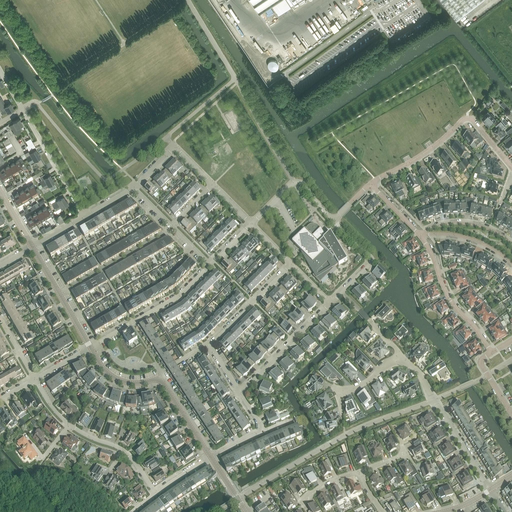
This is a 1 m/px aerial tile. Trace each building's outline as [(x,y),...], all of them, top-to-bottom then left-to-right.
[(251,0),(257,8),(259,12),(271,4),(279,15),(291,6),(300,0),(251,0)] [(439,0),(456,22),(484,0),(439,0)] [(489,97),(484,102),(488,107),(493,101),(489,97)] [(0,99),(0,109),(3,114),(7,112),(7,113),(14,110),(10,104),(5,106),(1,99),(0,99)] [(482,118),(481,118),(482,118),(489,126),(495,120),(496,120),(495,119),(493,117),(494,116),(491,114),(490,114),(488,112),(487,112),(488,112),(482,118)] [(19,119),(13,122),(14,124),(10,126),(15,135),(20,132),(17,128),(22,125),(19,119)] [(505,126),(501,121),(496,126),(497,127),(492,131),(495,134),(495,135),(496,136),(497,136),(499,140),(506,134),(502,129),(505,126)] [(471,134),(470,132),(464,137),(465,139),(464,139),(470,146),(474,143),(477,147),(484,141),(478,134),(475,136),(472,133),(471,134)] [(26,146),(29,151),(35,147),(32,142),(26,146)] [(458,142),(452,148),(461,157),(467,152),(464,149),(465,149),(462,146),(458,142)] [(45,166),(36,150),(30,153),(29,151),(24,154),(26,157),(30,164),(35,160),(39,167),(44,165),(44,166),(45,166)] [(448,151),(441,156),(450,167),(456,162),(448,151)] [(170,165),(177,172),(183,166),(176,159),(174,161),(173,161),(170,165)] [(14,164),(19,171),(23,168),(24,170),(27,168),(24,163),(21,164),(19,160),(16,161),(17,162),(14,164)] [(441,167),(436,160),(430,164),(432,167),(434,170),(437,175),(442,171),(443,174),(447,171),(443,165),(441,167)] [(466,160),(462,163),(467,168),(470,165),(466,160)] [(488,173),(492,174),(492,175),(501,178),(503,171),(501,170),(501,169),(499,167),(499,166),(498,167),(498,164),(495,165),(494,160),(487,161),(488,173)] [(19,171),(14,164),(14,162),(11,164),(12,165),(9,166),(14,174),(19,171)] [(14,174),(9,166),(9,165),(6,167),(7,168),(5,169),(9,176),(14,174)] [(177,172),(170,165),(166,169),(164,171),(171,178),(177,172)] [(9,176),(5,169),(4,168),(2,170),(2,171),(0,171),(0,173),(1,176),(0,176),(0,179),(2,183),(5,181),(4,179),(9,176)] [(420,172),(419,172),(422,176),(421,177),(424,181),(424,180),(426,183),(430,181),(431,183),(436,180),(431,174),(429,176),(424,169),(423,170),(423,169),(420,171),(420,172)] [(158,177),(165,184),(171,178),(164,171),(162,173),(158,177)] [(45,173),(39,177),(41,180),(40,181),(44,188),(48,186),(54,182),(50,175),(47,176),(45,173)] [(406,179),(412,189),(413,189),(414,189),(421,185),(417,178),(414,180),(412,175),(406,179)] [(165,184),(158,177),(154,181),(152,183),(159,190),(161,188),(162,189),(166,186),(165,185),(165,184)] [(189,188),(196,194),(200,190),(200,189),(199,189),(197,186),(199,184),(196,181),(189,188)] [(396,194),(399,198),(404,196),(405,196),(409,194),(404,183),(401,184),(399,182),(397,184),(396,183),(396,184),(395,185),(395,184),(394,184),(394,185),(391,186),(389,187),(393,191),(394,191),(396,194)] [(490,194),(491,194),(492,194),(493,192),(496,193),(496,191),(497,191),(498,189),(497,188),(498,186),(495,185),(496,183),(490,182),(490,184),(488,183),(487,185),(487,186),(486,187),(486,188),(486,190),(488,191),(487,192),(489,193),(489,194),(490,194)] [(159,190),(152,183),(150,185),(150,184),(146,189),(150,193),(149,194),(152,197),(159,190)] [(33,195),(37,193),(38,194),(41,193),(38,187),(35,189),(33,184),(31,186),(31,187),(29,188),(33,195)] [(28,198),(29,200),(34,198),(33,195),(29,188),(28,187),(26,189),(26,190),(24,191),(28,198)] [(185,192),(192,198),(196,194),(189,188),(185,192)] [(19,194),(23,201),(24,203),(29,200),(28,198),(24,191),(23,190),(21,191),(21,192),(19,194)] [(181,196),(187,203),(192,198),(185,192),(181,196)] [(23,201),(19,194),(18,193),(16,194),(16,195),(14,197),(15,200),(13,202),(16,207),(19,206),(18,204),(23,201)] [(177,200),(183,207),(187,203),(181,196),(177,200)] [(210,197),(206,201),(213,209),(220,203),(212,196),(210,198),(210,197)] [(368,196),(362,202),(365,204),(367,202),(368,203),(368,204),(369,205),(366,208),(369,211),(372,208),(374,210),(380,204),(374,198),(371,200),(370,199),(371,198),(368,196)] [(55,203),(52,204),(56,210),(58,209),(61,207),(61,208),(65,206),(66,207),(69,205),(66,201),(66,202),(63,197),(57,201),(55,203)] [(466,206),(469,206),(470,199),(465,199),(465,203),(460,203),(460,213),(466,213),(466,206)] [(470,214),(475,215),(478,205),(473,204),(474,200),(470,199),(469,206),(472,207),(470,214)] [(131,200),(125,204),(129,211),(138,207),(131,200)] [(172,205),(179,211),(183,207),(177,200),(172,205)] [(441,215),(438,208),(441,207),(440,200),(436,202),(437,205),(432,207),(435,216),(441,215)] [(445,201),(445,200),(440,200),(441,207),(445,207),(445,214),(450,214),(450,204),(450,201),(445,201)] [(213,209),(206,201),(202,205),(202,206),(200,207),(208,215),(213,209)] [(120,206),(125,214),(129,211),(125,204),(120,206)] [(172,205),(166,211),(169,214),(171,212),(173,214),(174,215),(179,211),(172,205)] [(116,209),(120,217),(125,214),(120,206),(116,209)] [(44,209),(42,211),(46,218),(50,215),(53,220),(56,219),(51,210),(48,211),(46,207),(44,208),(44,209)] [(194,213),(202,221),(202,220),(204,222),(207,218),(205,217),(208,215),(200,207),(198,209),(194,213)] [(433,217),(435,216),(432,207),(427,209),(431,218),(433,218),(433,217)] [(111,211),(116,219),(120,217),(116,209),(111,211)] [(429,219),(431,218),(427,209),(423,210),(426,220),(429,219)] [(46,218),(42,211),(41,210),(39,211),(39,212),(37,214),(41,221),(46,218)] [(381,210),(375,216),(377,219),(380,217),(381,218),(382,220),(379,223),(382,226),(385,223),(387,225),(393,219),(387,212),(384,215),(383,213),(381,210)] [(421,222),(426,220),(423,210),(418,212),(421,222)] [(113,224),(117,221),(116,219),(111,211),(107,214),(111,222),(113,224)] [(501,224),(506,216),(507,214),(503,211),(496,222),(501,224)] [(36,224),(41,221),(37,214),(36,213),(34,214),(34,215),(32,216),(36,224)] [(202,221),(194,213),(190,217),(188,219),(196,227),(202,221)] [(103,217),(107,224),(111,222),(107,214),(103,217)] [(36,224),(32,216),(31,215),(29,217),(29,218),(27,219),(28,223),(26,224),(29,230),(32,228),(31,226),(36,224)] [(503,226),(505,227),(510,218),(506,216),(501,224),(503,226)] [(107,224),(103,217),(98,219),(103,227),(107,224)] [(94,222),(98,229),(103,227),(98,219),(94,222)] [(188,219),(186,221),(182,225),(186,230),(185,231),(188,234),(196,227),(188,219)] [(230,220),(226,224),(232,231),(237,226),(236,225),(236,226),(230,220)] [(89,224),(94,232),(98,229),(94,222),(89,224)] [(94,232),(89,224),(85,227),(89,234),(94,232)] [(154,235),(161,231),(154,224),(150,226),(154,235)] [(226,224),(222,228),(228,235),(232,231),(226,224)] [(326,239),(319,227),(318,226),(317,225),(316,225),(315,224),(314,224),(312,224),(311,224),(311,225),(310,225),(309,225),(309,226),(305,230),(304,229),(292,241),(303,252),(302,253),(306,261),(309,258),(312,261),(315,259),(322,266),(314,274),(313,276),(320,283),(338,264),(340,263),(341,265),(347,261),(331,234),(326,239)] [(395,224),(389,230),(391,232),(390,233),(393,236),(396,239),(399,236),(401,238),(407,232),(401,226),(399,228),(397,227),(398,226),(395,224)] [(145,229),(150,237),(154,235),(150,226),(145,229)] [(89,234),(85,227),(80,229),(85,237),(89,234)] [(222,228),(217,233),(224,239),(228,235),(222,228)] [(141,231),(145,240),(150,237),(145,229),(141,231)] [(78,231),(73,234),(78,241),(82,239),(78,231)] [(136,234),(141,242),(145,240),(141,231),(136,234)] [(224,239),(217,233),(216,231),(211,235),(219,243),(224,239)] [(69,236),(73,244),(75,246),(79,243),(78,241),(73,234),(69,236)] [(132,237),(137,245),(141,242),(136,234),(132,237)] [(211,235),(207,239),(209,241),(215,248),(219,243),(211,235)] [(73,244),(69,236),(64,239),(69,246),(73,244)] [(250,238),(246,242),(254,249),(256,251),(259,247),(258,245),(260,243),(253,236),(251,238),(250,238)] [(127,239),(132,247),(137,245),(132,237),(127,239)] [(168,237),(163,239),(168,248),(175,244),(168,237)] [(6,241),(10,248),(15,245),(11,238),(6,241)] [(66,251),(70,248),(69,246),(64,239),(60,241),(66,251)] [(123,242),(128,250),(132,247),(127,239),(123,242)] [(168,248),(163,239),(159,242),(163,250),(168,248)] [(413,239),(410,242),(408,239),(401,244),(405,248),(406,247),(409,252),(411,250),(413,252),(419,248),(413,239)] [(1,243),(6,251),(10,248),(6,241),(2,243),(1,243)] [(56,244),(60,251),(61,254),(66,251),(60,241),(56,244)] [(205,251),(208,249),(210,251),(211,252),(215,248),(209,241),(205,245),(201,242),(198,244),(205,251)] [(119,244),(123,253),(128,250),(123,242),(119,244)] [(163,250),(159,242),(154,245),(159,253),(163,250)] [(250,257),(255,251),(254,249),(246,242),(242,246),(243,246),(241,248),(249,257),(250,257)] [(438,245),(439,248),(442,256),(444,256),(449,257),(449,255),(451,242),(451,243),(449,243),(445,243),(445,246),(438,245)] [(451,242),(449,255),(455,255),(455,257),(458,258),(459,250),(460,247),(456,247),(456,244),(453,244),(451,244),(451,242)] [(51,246),(56,254),(60,251),(56,244),(51,246)] [(114,247),(119,255),(123,253),(119,244),(114,247)] [(159,253),(154,245),(150,247),(154,255),(159,253)] [(56,254),(51,246),(47,249),(51,257),(56,254)] [(459,250),(458,258),(460,259),(461,257),(466,259),(470,247),(470,248),(468,247),(465,246),(464,249),(460,247),(459,250)] [(110,249),(115,258),(119,255),(114,247),(110,249)] [(154,255),(150,247),(145,250),(150,258),(154,255)] [(470,247),(466,259),(471,260),(471,262),(473,263),(477,256),(473,255),(475,250),(472,249),(470,248),(470,247)] [(246,259),(247,259),(249,257),(241,248),(239,250),(238,250),(234,254),(242,261),(245,258),(246,259)] [(105,252),(110,260),(115,258),(110,249),(105,252)] [(150,258),(145,250),(141,252),(146,260),(150,258)] [(101,254),(106,263),(110,260),(105,252),(101,254)] [(146,260),(141,252),(136,255),(141,263),(146,260)] [(419,256),(418,253),(411,257),(413,261),(417,260),(420,267),(428,264),(423,254),(419,256)] [(477,256),(473,263),(476,265),(477,263),(482,266),(488,255),(487,256),(486,255),(483,253),(481,255),(478,253),(477,256)] [(101,265),(106,263),(101,254),(96,257),(101,265)] [(236,267),(242,261),(234,254),(230,258),(231,258),(229,260),(236,267)] [(141,263),(136,255),(132,257),(137,266),(141,263)] [(488,255),(482,266),(486,269),(485,270),(488,272),(492,266),(494,263),(491,261),(492,259),(489,257),(488,256),(488,255)] [(137,266),(132,257),(128,260),(132,268),(137,266)] [(274,257),(266,265),(273,271),(277,267),(276,266),(275,265),(278,261),(274,257)] [(94,269),(99,267),(94,258),(89,261),(94,269)] [(313,272),(314,274),(322,266),(315,259),(312,261),(309,258),(306,261),(313,272),(313,273),(313,272)] [(132,268),(128,260),(123,262),(128,271),(132,268)] [(185,265),(191,271),(197,266),(190,260),(185,265)] [(236,267),(229,260),(227,262),(226,262),(222,266),(227,270),(226,271),(229,274),(236,267)] [(20,264),(24,272),(29,269),(28,268),(26,264),(24,261),(20,264)] [(85,264),(90,272),(94,269),(89,261),(85,264)] [(128,271),(123,262),(119,265),(124,273),(128,271)] [(492,266),(488,272),(490,274),(491,272),(495,276),(504,267),(503,268),(502,266),(502,267),(499,264),(497,266),(494,263),(492,266)] [(15,267),(20,275),(19,274),(24,272),(20,264),(19,264),(15,267)] [(80,266),(85,275),(90,272),(85,264),(80,266)] [(124,273),(119,265),(114,267),(119,276),(124,273)] [(181,269),(188,275),(191,271),(185,265),(181,269)] [(266,265),(262,269),(268,275),(273,271),(266,265)] [(379,266),(372,273),(379,280),(386,273),(387,273),(379,265),(379,266)] [(76,269),(81,277),(85,275),(80,266),(76,269)] [(20,275),(15,267),(10,270),(15,278),(20,275)] [(119,276),(114,267),(110,270),(115,278),(119,276)] [(188,275),(181,269),(180,267),(176,270),(184,278),(188,275)] [(504,267),(495,276),(499,280),(498,281),(500,283),(506,278),(503,276),(507,272),(504,269),(503,268),(504,267)] [(72,271),(76,280),(81,277),(76,269),(72,271)] [(264,280),(268,275),(262,269),(258,273),(264,280)] [(420,276),(422,284),(433,281),(430,271),(426,272),(425,269),(418,271),(419,276),(420,276)] [(6,272),(10,281),(15,278),(10,270),(6,272)] [(110,270),(105,273),(110,281),(115,278),(110,270)] [(184,278),(176,270),(172,274),(180,282),(184,278)] [(67,274),(72,282),(76,280),(72,271),(67,274)] [(216,272),(215,271),(211,275),(217,281),(224,275),(220,272),(218,274),(216,272)] [(453,283),(466,277),(463,271),(451,276),(454,282),(453,283)] [(10,281),(6,272),(1,275),(6,283),(10,281)] [(72,282),(67,274),(66,272),(61,274),(67,285),(72,282)] [(260,284),(264,280),(258,273),(253,277),(260,284)] [(103,274),(98,277),(103,285),(108,282),(103,274)] [(172,274),(169,277),(170,279),(177,286),(180,282),(172,274)] [(211,275),(206,279),(213,286),(217,281),(211,275)] [(285,281),(293,288),(299,282),(291,275),(289,277),(285,281)] [(363,282),(370,289),(377,282),(377,281),(377,282),(371,275),(370,275),(363,282)] [(103,285),(98,277),(94,279),(99,288),(103,285)] [(256,288),(260,284),(253,277),(249,282),(256,288)] [(468,283),(466,277),(453,283),(454,282),(456,288),(462,286),(463,289),(461,289),(461,290),(471,286),(469,282),(468,283)] [(506,278),(500,283),(502,286),(504,284),(507,289),(511,285),(511,278),(508,281),(506,278)] [(99,288),(94,279),(89,282),(94,290),(99,288)] [(169,281),(165,283),(169,291),(174,288),(177,286),(170,279),(169,281)] [(206,279),(202,283),(209,290),(213,286),(206,279)] [(32,292),(41,287),(39,284),(38,285),(37,283),(36,283),(34,280),(29,284),(30,286),(29,287),(32,292)] [(169,291),(165,283),(163,281),(159,284),(165,293),(169,291)] [(287,294),(293,288),(285,281),(281,285),(279,287),(287,294)] [(94,290),(89,282),(85,284),(90,293),(94,290)] [(256,288),(249,282),(243,288),(246,291),(248,289),(250,291),(250,292),(251,293),(256,288)] [(204,294),(209,290),(202,283),(198,288),(204,294)] [(90,293),(85,284),(81,287),(85,295),(90,293)] [(165,293),(159,284),(155,286),(160,296),(165,293)] [(352,293),(359,300),(367,292),(366,292),(360,286),(360,285),(352,293),(352,292),(352,293)] [(160,296),(155,286),(150,289),(156,299),(160,296)] [(427,287),(423,289),(425,294),(428,299),(431,297),(432,300),(440,296),(435,287),(431,289),(430,286),(427,287)] [(41,287),(32,292),(35,297),(36,296),(38,299),(43,296),(42,293),(41,291),(43,290),(41,287)] [(85,295),(81,287),(76,289),(81,298),(85,295)] [(281,300),(287,294),(279,287),(277,289),(273,293),(281,300)] [(466,304),(477,295),(473,290),(474,290),(471,287),(464,293),(465,292),(467,295),(463,298),(467,303),(466,304)] [(200,298),(204,294),(198,288),(194,292),(200,298)] [(76,289),(72,292),(76,300),(81,298),(76,289)] [(150,289),(146,291),(147,294),(151,301),(156,299),(150,289)] [(233,298),(240,304),(244,300),(243,299),(241,296),(243,294),(240,291),(233,298)] [(194,292),(189,296),(196,302),(200,298),(194,292)] [(2,304),(10,300),(8,298),(11,295),(10,293),(7,295),(0,298),(0,302),(0,303),(1,303),(2,304)] [(269,297),(267,299),(275,306),(281,300),(273,293),(269,297)] [(141,294),(137,296),(138,299),(143,306),(147,304),(143,296),(141,294)] [(143,296),(147,304),(151,301),(147,294),(143,296)] [(477,295),(466,304),(467,303),(471,308),(475,305),(477,307),(476,308),(484,302),(481,299),(481,300),(477,295)] [(39,302),(38,302),(36,303),(39,308),(42,307),(50,302),(48,299),(47,300),(45,298),(45,299),(43,296),(38,299),(39,302)] [(191,307),(196,302),(189,296),(185,300),(191,307)] [(306,302),(313,309),(316,306),(315,305),(318,301),(313,297),(311,299),(310,298),(306,302)] [(235,308),(240,304),(233,298),(229,302),(235,308)] [(133,299),(128,302),(129,304),(134,311),(138,309),(134,301),(133,299)] [(134,301),(138,309),(143,306),(138,299),(134,301)] [(275,306),(267,299),(265,301),(261,305),(265,309),(264,310),(268,313),(275,306)] [(10,300),(2,304),(3,306),(2,307),(4,310),(16,303),(15,303),(15,302),(11,303),(10,300)] [(185,300),(181,304),(187,311),(191,307),(185,300)] [(50,302),(42,307),(47,315),(52,311),(50,309),(51,308),(50,306),(51,306),(50,302)] [(229,302),(225,306),(231,312),(235,308),(229,302)] [(303,307),(301,309),(305,314),(308,311),(309,312),(312,309),(313,309),(306,302),(305,302),(306,302),(302,306),(303,307)] [(437,302),(431,306),(434,310),(437,308),(442,315),(448,311),(443,302),(439,304),(437,302)] [(8,314),(15,310),(14,307),(16,305),(16,303),(4,310),(6,313),(7,312),(8,314)] [(480,320),(490,311),(486,306),(487,305),(485,303),(477,310),(479,309),(481,311),(476,315),(481,319),(480,320)] [(134,311),(129,304),(125,306),(129,314),(134,311)] [(181,304),(176,307),(181,315),(187,311),(181,304)] [(333,312),(332,312),(340,319),(345,314),(346,314),(349,311),(344,305),(342,307),(340,305),(340,304),(333,312)] [(380,309),(379,309),(378,310),(377,311),(376,312),(375,313),(375,314),(375,313),(378,315),(376,317),(383,321),(385,318),(389,320),(390,321),(391,320),(392,320),(393,319),(393,318),(393,317),(392,316),(390,314),(392,312),(387,307),(385,309),(382,306),(383,306),(382,305),(382,306),(381,307),(381,308),(380,309)] [(121,306),(116,308),(118,311),(122,318),(127,315),(121,306)] [(227,317),(231,312),(225,306),(220,310),(227,317)] [(176,307),(171,310),(176,318),(181,315),(176,307)] [(293,314),(300,321),(303,318),(302,317),(305,314),(301,309),(298,311),(297,310),(293,314)] [(10,320),(21,313),(20,312),(17,313),(15,310),(8,314),(9,316),(8,317),(10,320)] [(171,310),(166,313),(171,321),(176,318),(171,310)] [(220,310),(216,315),(223,321),(227,317),(220,310)] [(255,311),(254,310),(250,314),(256,321),(262,314),(259,311),(257,313),(255,311)] [(45,318),(47,317),(50,323),(59,318),(57,315),(56,315),(54,313),(54,314),(52,311),(47,315),(43,316),(45,318)] [(113,313),(118,321),(122,318),(118,311),(113,313)] [(494,316),(490,311),(480,320),(481,320),(485,324),(489,320),(491,323),(490,324),(498,317),(495,315),(494,316)] [(13,324),(21,320),(19,317),(22,315),(21,313),(10,320),(12,323),(12,322),(13,324)] [(109,316),(113,323),(118,321),(113,313),(109,316)] [(165,324),(171,321),(166,313),(161,316),(161,317),(162,317),(165,324)] [(250,314),(245,318),(252,325),(256,321),(250,314)] [(300,321),(293,314),(289,318),(290,319),(288,321),(293,326),(296,323),(297,324),(300,321)] [(218,325),(223,321),(216,315),(212,319),(218,325)] [(330,315),(322,323),(329,329),(336,322),(330,315)] [(109,326),(104,318),(103,316),(99,319),(104,328),(109,326)] [(104,318),(109,326),(113,323),(109,316),(104,318)] [(449,318),(447,316),(441,322),(445,325),(448,323),(454,329),(459,323),(452,316),(449,318)] [(59,318),(50,323),(53,328),(54,327),(56,330),(61,327),(59,324),(60,324),(59,322),(60,321),(59,318)] [(245,318),(241,323),(247,329),(252,325),(245,318)] [(99,319),(94,321),(96,323),(100,331),(104,328),(99,319)] [(212,319),(208,323),(214,329),(218,325),(212,319)] [(15,330),(27,323),(26,322),(22,323),(21,320),(13,324),(14,326),(15,330)] [(141,331),(150,325),(147,320),(137,327),(138,327),(141,331),(140,331),(141,331)] [(492,336),(504,329),(500,323),(501,323),(500,320),(491,325),(493,324),(494,327),(489,330),(493,335),(492,336)] [(293,326),(288,321),(286,323),(285,322),(281,327),(288,333),(291,330),(290,329),(293,326)] [(19,334),(27,330),(25,327),(28,324),(27,323),(15,330),(17,333),(18,332),(19,334)] [(96,323),(91,326),(95,334),(100,331),(96,323)] [(208,323),(203,327),(210,334),(214,329),(208,323)] [(243,333),(247,329),(241,323),(237,327),(243,333)] [(153,330),(150,325),(141,331),(141,332),(144,335),(143,336),(153,330)] [(202,325),(198,329),(199,331),(205,338),(210,334),(203,327),(202,325)] [(318,340),(320,338),(322,336),(325,338),(328,335),(328,336),(329,335),(326,332),(319,326),(319,325),(311,333),(314,335),(313,336),(315,338),(316,338),(318,340)] [(239,338),(243,333),(237,327),(233,331),(239,338)] [(358,334),(363,340),(364,339),(368,343),(373,338),(370,336),(368,334),(371,332),(369,331),(369,330),(369,329),(368,328),(367,328),(366,328),(365,327),(362,329),(361,329),(360,331),(360,332),(358,334)] [(285,336),(277,328),(270,335),(277,342),(280,339),(281,340),(285,336)] [(403,328),(394,336),(399,341),(403,338),(404,339),(406,337),(407,337),(409,336),(411,335),(411,332),(410,330),(408,329),(405,329),(405,330),(403,328)] [(459,328),(453,333),(456,337),(462,344),(465,341),(471,336),(464,328),(461,330),(459,328)] [(508,335),(504,329),(492,336),(493,336),(496,341),(502,338),(502,339),(508,335)] [(21,339),(33,333),(32,332),(28,332),(27,330),(19,334),(20,336),(19,336),(21,339)] [(132,330),(128,333),(133,342),(138,340),(132,330)] [(156,334),(153,330),(143,336),(144,336),(147,340),(146,340),(146,341),(156,334)] [(199,331),(195,334),(200,342),(205,338),(199,331)] [(235,342),(239,338),(233,331),(228,335),(235,342)] [(33,333),(21,339),(23,343),(24,342),(25,344),(26,344),(27,346),(33,343),(31,340),(32,340),(29,335),(33,333)] [(133,342),(128,333),(123,336),(129,345),(133,342)] [(159,339),(156,334),(146,341),(147,341),(150,344),(149,345),(159,339)] [(195,345),(200,342),(195,334),(190,337),(195,345)] [(230,346),(235,342),(228,335),(224,340),(230,346)] [(270,335),(264,341),(265,342),(272,349),(275,346),(274,345),(277,342),(270,335)] [(63,339),(68,349),(69,349),(68,349),(72,345),(72,346),(73,345),(68,336),(63,339)] [(309,336),(308,336),(301,344),(303,346),(305,349),(305,348),(308,351),(315,343),(308,336),(309,336)] [(190,348),(195,345),(190,337),(185,341),(190,348)] [(58,342),(64,352),(63,351),(68,349),(63,339),(58,342)] [(162,343),(159,339),(149,345),(150,345),(153,349),(152,350),(162,343)] [(224,353),(230,346),(224,340),(220,344),(220,345),(223,347),(221,349),(224,353)] [(184,352),(190,348),(185,341),(179,344),(184,350),(184,352)] [(470,341),(463,346),(464,347),(466,350),(468,353),(471,350),(474,354),(474,355),(481,350),(475,342),(472,344),(470,341)] [(53,345),(59,355),(59,354),(63,351),(64,352),(58,342),(53,345)] [(268,351),(269,352),(272,349),(265,342),(262,346),(260,345),(258,347),(260,349),(265,354),(268,351)] [(165,348),(162,343),(152,350),(153,350),(156,353),(155,354),(165,348)] [(374,345),(367,351),(371,355),(374,351),(381,358),(385,354),(386,354),(388,352),(388,351),(386,348),(385,348),(383,346),(384,346),(381,343),(376,347),(374,345)] [(412,350),(416,352),(413,355),(415,358),(415,359),(416,360),(417,360),(418,361),(419,362),(421,360),(422,360),(423,359),(424,358),(425,357),(424,357),(428,353),(424,350),(427,346),(426,345),(425,344),(424,344),(423,343),(422,343),(422,344),(421,344),(420,344),(419,343),(418,344),(418,345),(417,345),(416,345),(415,346),(414,346),(415,347),(414,348),(413,348),(413,349),(412,350)] [(49,347),(54,357),(55,357),(54,356),(59,354),(59,355),(53,345),(49,347)] [(298,347),(298,346),(290,354),(293,357),(292,357),(294,359),(295,359),(297,361),(305,353),(304,353),(298,347)] [(54,357),(49,347),(44,350),(50,360),(50,359),(54,356),(54,357)] [(6,348),(0,351),(0,356),(1,358),(2,357),(4,360),(9,357),(8,354),(7,352),(8,351),(6,348)] [(168,353),(165,348),(155,354),(156,354),(159,358),(158,359),(168,353)] [(253,354),(260,361),(263,358),(262,357),(265,354),(260,349),(258,351),(257,350),(253,354)] [(357,360),(355,362),(358,365),(358,364),(365,371),(366,369),(367,370),(370,367),(368,364),(370,361),(358,349),(358,350),(357,351),(357,352),(356,352),(356,353),(361,358),(360,360),(359,359),(357,360)] [(50,360),(44,350),(39,353),(45,363),(45,361),(49,360),(50,360)] [(45,363),(39,353),(34,355),(40,365),(41,365),(40,365),(44,362),(45,363)] [(171,357),(168,353),(158,359),(159,359),(162,363),(161,363),(171,357)] [(247,360),(248,361),(252,366),(255,363),(257,364),(260,361),(253,354),(247,360)] [(196,364),(197,363),(200,368),(209,362),(206,357),(205,358),(203,355),(194,361),(196,364)] [(175,364),(171,357),(161,363),(161,364),(162,363),(165,367),(164,368),(167,367),(170,364),(172,366),(173,369),(177,367),(175,364)] [(287,357),(280,365),(282,367),(284,370),(284,369),(286,372),(289,369),(293,371),(295,367),(293,365),(294,364),(287,357)] [(71,365),(75,371),(86,365),(81,358),(71,365)] [(437,368),(429,373),(432,377),(438,373),(441,378),(446,375),(448,375),(447,374),(449,373),(445,368),(446,368),(443,364),(440,359),(439,359),(434,364),(437,368)] [(241,366),(248,373),(250,371),(249,370),(252,366),(248,361),(247,360),(241,366)] [(203,372),(204,371),(212,366),(209,362),(200,368),(203,372)] [(351,379),(352,379),(355,377),(354,376),(356,374),(355,373),(357,370),(357,371),(357,370),(349,362),(348,362),(349,362),(345,364),(347,368),(344,372),(346,374),(348,377),(349,377),(351,379)] [(321,372),(328,379),(329,377),(330,378),(329,378),(330,379),(331,380),(332,380),(333,380),(334,380),(335,380),(336,379),(336,378),(336,377),(340,381),(341,381),(340,380),(342,378),(328,363),(325,365),(324,365),(326,366),(321,372)] [(172,366),(170,364),(167,367),(168,369),(170,371),(167,373),(168,373),(171,377),(170,377),(170,378),(180,371),(177,367),(173,369),(172,366)] [(75,371),(80,379),(90,372),(86,365),(75,371)] [(215,371),(212,366),(204,371),(207,376),(215,371)] [(243,375),(244,376),(248,373),(241,366),(240,366),(241,367),(238,369),(236,368),(233,371),(240,378),(243,375)] [(17,379),(13,370),(11,367),(9,368),(10,372),(8,373),(12,381),(14,380),(17,379)] [(277,368),(277,367),(269,375),(271,378),(273,380),(274,380),(276,382),(284,374),(283,374),(277,368)] [(13,370),(17,379),(20,377),(20,376),(22,375),(18,368),(13,370)] [(393,373),(389,376),(394,382),(399,379),(403,381),(407,374),(398,369),(395,372),(395,371),(395,372),(394,373),(393,373)] [(59,373),(66,383),(70,379),(64,371),(59,373)] [(184,378),(180,371),(170,378),(171,378),(176,383),(175,384),(184,378)] [(215,371),(207,376),(210,380),(218,375),(215,371)] [(1,373),(7,384),(10,383),(10,382),(12,381),(8,373),(5,375),(2,372),(1,373)] [(80,379),(85,386),(94,378),(90,372),(80,379)] [(66,383),(59,373),(59,374),(55,377),(55,376),(61,386),(66,383)] [(210,380),(213,385),(221,380),(218,375),(210,380)] [(61,386),(55,376),(54,377),(55,378),(51,380),(50,379),(50,380),(57,389),(61,386)] [(318,392),(323,387),(320,384),(322,381),(318,377),(317,378),(315,376),(310,381),(312,383),(308,388),(309,389),(308,389),(309,390),(310,392),(311,392),(312,392),(313,393),(316,390),(318,392)] [(85,386),(91,392),(99,383),(94,378),(85,386)] [(189,385),(184,378),(175,384),(175,385),(175,384),(180,390),(179,391),(189,385)] [(57,389),(50,380),(47,384),(47,383),(46,384),(53,393),(52,392),(57,389)] [(213,385),(216,389),(224,384),(221,380),(213,385)] [(264,381),(263,381),(259,391),(263,392),(262,393),(265,394),(265,393),(269,394),(273,384),(272,384),(264,381)] [(91,392),(98,397),(105,387),(99,383),(91,392)] [(226,389),(224,384),(216,389),(219,394),(227,389),(226,389)] [(377,385),(374,387),(373,388),(374,390),(373,391),(375,395),(377,394),(379,397),(380,396),(380,397),(384,395),(383,394),(384,394),(383,392),(388,390),(384,384),(380,386),(379,384),(378,385),(377,385)] [(408,384),(402,387),(404,390),(405,392),(404,392),(404,393),(405,395),(406,395),(407,396),(409,395),(411,398),(412,397),(413,397),(415,396),(415,395),(416,395),(414,392),(417,391),(413,384),(409,387),(408,384)] [(193,392),(189,385),(179,391),(180,391),(185,397),(183,398),(184,398),(193,392)] [(98,397),(106,402),(111,391),(105,387),(98,397)] [(227,389),(219,394),(217,395),(222,402),(230,397),(228,394),(230,394),(227,389)] [(118,394),(111,391),(106,402),(114,405),(118,394)] [(198,399),(193,392),(184,398),(189,404),(188,405),(198,399)] [(358,396),(364,406),(368,403),(370,406),(376,402),(369,392),(366,394),(365,393),(364,394),(363,393),(358,396)] [(163,408),(154,393),(146,395),(149,407),(158,404),(159,411),(163,408)] [(25,396),(21,399),(23,401),(24,401),(28,407),(29,406),(30,407),(33,405),(33,404),(34,404),(36,408),(37,408),(38,407),(42,404),(35,395),(34,394),(34,395),(31,397),(30,397),(29,395),(25,397),(25,396)] [(125,395),(118,394),(114,405),(123,407),(125,395)] [(132,396),(125,395),(123,407),(131,408),(132,396)] [(140,408),(149,407),(146,395),(139,396),(140,408)] [(319,408),(320,408),(322,411),(324,410),(325,411),(332,406),(330,402),(328,399),(325,395),(318,400),(316,402),(318,405),(318,406),(318,407),(319,407),(319,408)] [(131,408),(140,408),(139,396),(132,396),(131,408)] [(227,409),(228,408),(236,403),(233,398),(232,399),(230,397),(222,402),(227,409)] [(260,401),(259,401),(264,411),(273,407),(268,397),(260,401)] [(345,405),(345,406),(346,406),(346,407),(346,408),(346,409),(346,410),(346,411),(346,412),(346,413),(346,414),(347,414),(353,411),(354,414),(359,412),(358,411),(358,410),(357,409),(357,408),(357,407),(356,406),(356,404),(356,403),(355,402),(354,401),(354,400),(353,401),(354,401),(351,402),(350,398),(349,398),(350,399),(345,401),(347,404),(345,405)] [(452,413),(461,408),(462,407),(458,400),(457,401),(455,398),(449,401),(452,407),(450,409),(452,413)] [(198,399),(188,405),(193,411),(192,411),(192,412),(202,405),(198,399)] [(18,402),(11,407),(18,417),(24,412),(18,402)] [(67,402),(61,408),(69,416),(71,414),(75,418),(79,413),(76,410),(77,410),(77,408),(75,406),(74,406),(73,408),(67,402)] [(231,412),(239,408),(236,403),(228,408),(231,412)] [(202,405),(192,412),(193,412),(198,418),(197,418),(197,419),(207,412),(202,405)] [(466,411),(463,407),(462,407),(461,408),(452,413),(455,418),(466,411)] [(241,412),(239,408),(231,412),(234,417),(242,412),(241,412)] [(158,422),(168,416),(164,409),(154,416),(152,416),(152,421),(153,421),(155,424),(158,422)] [(265,414),(269,424),(273,423),(273,424),(276,423),(275,422),(278,421),(274,411),(266,415),(265,414)] [(458,422),(468,416),(466,411),(455,418),(458,422)] [(5,412),(0,415),(0,416),(2,419),(1,420),(3,423),(4,422),(7,426),(10,424),(12,427),(18,423),(12,415),(9,417),(5,412)] [(207,412),(197,419),(202,424),(201,425),(211,419),(207,412)] [(242,412),(234,417),(237,421),(244,417),(242,412)] [(288,412),(280,415),(282,420),(290,417),(288,412)] [(334,420),(333,417),(331,413),(324,417),(325,417),(323,418),(324,421),(325,425),(327,425),(328,429),(329,429),(330,430),(331,431),(332,430),(333,429),(333,428),(337,427),(336,419),(334,420)] [(422,425),(434,418),(432,415),(431,415),(430,414),(425,417),(423,415),(418,418),(422,425)] [(84,415),(79,423),(84,427),(84,426),(87,421),(90,423),(92,420),(84,415)] [(172,422),(168,416),(158,422),(162,428),(172,422)] [(461,426),(471,420),(468,416),(458,422),(461,426)] [(247,421),(244,417),(237,421),(240,426),(248,421),(247,421)] [(46,426),(45,428),(53,435),(58,430),(53,426),(55,423),(52,421),(49,418),(44,424),(46,426)] [(427,433),(432,429),(431,427),(436,423),(435,422),(436,422),(434,418),(422,425),(427,433)] [(211,419),(201,425),(201,426),(202,425),(207,431),(206,432),(215,426),(211,419)] [(104,423),(96,420),(92,431),(99,434),(104,423)] [(471,420),(461,426),(463,431),(473,425),(472,425),(469,421),(471,420)] [(248,421),(240,426),(243,431),(250,426),(247,421),(248,421)] [(172,422),(162,428),(166,434),(176,428),(172,422)] [(108,426),(105,436),(112,438),(113,434),(116,435),(118,428),(115,427),(115,426),(108,424),(108,426)] [(402,437),(403,440),(410,436),(408,433),(411,431),(407,424),(401,427),(401,428),(402,429),(398,432),(399,433),(397,434),(400,437),(401,437),(401,438),(402,438),(402,437)] [(292,427),(296,439),(301,437),(302,435),(303,434),(303,432),(303,430),(301,429),(300,428),(298,428),(297,425),(292,427)] [(473,425),(463,431),(466,435),(476,429),(473,425)] [(215,426),(206,432),(211,438),(210,439),(220,433),(215,426)] [(287,429),(291,441),(296,439),(292,427),(287,429)] [(170,440),(180,434),(176,428),(166,434),(170,440)] [(431,440),(443,433),(441,430),(440,430),(439,428),(434,432),(432,429),(427,433),(431,440)] [(127,433),(122,429),(119,436),(122,437),(124,438),(121,442),(128,446),(132,440),(134,440),(135,438),(134,437),(134,436),(127,432),(127,433)] [(281,432),(286,443),(291,441),(287,429),(281,432)] [(469,439),(477,434),(475,430),(476,429),(466,435),(469,439)] [(34,438),(33,439),(40,446),(43,444),(43,445),(46,442),(42,437),(44,436),(45,437),(39,430),(36,433),(32,436),(34,438)] [(286,443),(281,432),(276,434),(281,445),(286,443)] [(215,445),(215,446),(224,440),(220,433),(210,439),(211,439),(215,445)] [(434,448),(436,447),(441,444),(440,441),(445,438),(444,436),(445,436),(443,433),(431,440),(434,444),(433,445),(434,448)] [(180,434),(170,440),(174,446),(184,440),(180,434)] [(271,436),(276,447),(281,445),(276,434),(271,436)] [(477,434),(469,439),(471,444),(480,438),(477,434)] [(266,438),(271,449),(276,447),(271,436),(266,438)] [(388,439),(384,441),(390,452),(396,449),(395,446),(398,444),(393,436),(390,438),(390,437),(387,438),(388,439)] [(79,442),(72,437),(70,440),(68,438),(63,444),(71,450),(72,451),(74,452),(75,452),(77,449),(77,447),(77,446),(79,442)] [(485,441),(483,437),(480,438),(471,444),(474,448),(485,441)] [(21,453),(20,454),(24,458),(25,458),(25,459),(29,456),(31,459),(32,458),(32,459),(34,457),(34,456),(32,453),(34,451),(25,439),(24,439),(24,438),(19,442),(20,442),(19,443),(20,443),(19,444),(18,445),(20,447),(21,447),(22,446),(24,449),(23,450),(23,451),(21,453)] [(261,440),(266,451),(271,449),(266,438),(261,440)] [(139,446),(134,451),(139,456),(146,449),(143,446),(145,444),(141,440),(136,444),(139,446)] [(184,440),(174,446),(178,452),(188,446),(184,440)] [(256,443),(261,454),(266,451),(261,440),(256,443)] [(411,450),(415,456),(424,451),(420,444),(422,443),(420,440),(415,444),(416,446),(411,450)] [(477,452),(485,447),(487,445),(485,441),(474,448),(477,452)] [(261,454),(256,443),(251,445),(256,456),(261,454)] [(370,447),(369,448),(374,458),(381,454),(380,451),(383,450),(380,444),(380,445),(379,443),(376,444),(375,445),(374,444),(373,443),(372,443),(371,444),(370,445),(370,446),(370,447)] [(436,447),(434,448),(436,447),(441,455),(452,448),(450,444),(449,445),(448,443),(443,446),(441,444),(436,447)] [(256,456),(251,445),(246,448),(251,458),(256,456)] [(477,452),(479,457),(489,451),(490,450),(491,450),(488,445),(487,445),(485,447),(477,452)] [(182,458),(192,452),(188,446),(178,452),(182,458)] [(354,453),(359,464),(366,461),(364,456),(367,455),(363,446),(357,449),(358,451),(354,453)] [(94,449),(95,449),(90,447),(91,448),(85,455),(86,456),(95,452),(94,449)] [(251,458),(246,448),(241,450),(247,461),(251,458)] [(452,448),(441,455),(445,462),(451,458),(449,456),(454,453),(453,451),(454,451),(452,448)] [(63,459),(64,459),(68,454),(62,449),(60,452),(59,451),(55,456),(54,455),(50,460),(58,466),(63,459)] [(101,455),(100,459),(105,460),(108,462),(113,455),(100,450),(101,455)] [(236,453),(242,463),(247,461),(241,450),(236,453)] [(490,450),(489,451),(479,457),(482,461),(491,455),(493,454),(490,450)] [(196,458),(192,452),(182,458),(184,461),(181,463),(184,466),(196,458)] [(231,455),(237,466),(242,463),(236,453),(231,455)] [(335,461),(338,467),(339,470),(342,468),(342,469),(348,467),(347,464),(350,463),(347,454),(337,458),(338,461),(335,462),(335,461)] [(237,466),(231,455),(226,458),(232,469),(237,466)] [(491,455),(482,461),(485,465),(493,460),(491,455)] [(154,461),(152,458),(144,463),(147,469),(153,465),(155,467),(160,464),(157,459),(154,461)] [(226,458),(221,460),(226,469),(225,469),(227,472),(232,469),(226,458)] [(451,458),(445,462),(450,469),(461,462),(459,459),(458,458),(452,461),(451,458)] [(487,469),(496,464),(498,463),(496,458),(493,460),(485,465),(487,469)] [(319,466),(324,476),(331,473),(328,467),(331,465),(328,460),(325,461),(326,463),(319,466)] [(461,462),(450,469),(452,474),(451,475),(453,478),(454,476),(460,473),(458,470),(463,467),(462,466),(463,465),(461,462)] [(401,466),(400,467),(406,476),(411,473),(413,476),(417,474),(412,465),(409,467),(406,463),(405,464),(404,463),(401,465),(401,466)] [(429,476),(432,475),(434,474),(430,463),(423,465),(425,470),(422,471),(424,477),(425,477),(426,478),(429,477),(429,476)] [(97,464),(92,473),(91,473),(96,476),(94,479),(98,482),(99,481),(98,481),(103,474),(101,473),(105,467),(97,464)] [(117,471),(120,475),(120,476),(124,478),(127,477),(129,475),(130,475),(132,474),(133,474),(132,473),(128,467),(127,467),(126,466),(126,467),(124,466),(125,465),(124,464),(123,465),(122,464),(117,471)] [(496,464),(487,469),(490,474),(499,468),(496,464)] [(312,466),(303,470),(305,472),(302,474),(309,485),(312,483),(312,484),(313,483),(312,483),(317,480),(313,475),(316,473),(312,466)] [(155,474),(152,476),(156,482),(165,477),(164,475),(165,475),(165,474),(163,472),(163,471),(162,472),(161,470),(159,467),(153,471),(155,474)] [(210,467),(205,470),(211,481),(217,478),(215,475),(210,467)] [(490,474),(493,478),(497,476),(499,478),(504,475),(503,472),(504,472),(504,471),(501,467),(500,468),(499,468),(490,474)] [(385,473),(387,476),(386,477),(387,479),(388,479),(390,482),(393,480),(394,481),(395,480),(398,485),(403,482),(399,475),(396,476),(392,469),(389,470),(389,469),(387,470),(387,471),(385,473)] [(211,481),(205,470),(200,473),(206,483),(207,483),(211,481)] [(459,484),(470,477),(468,474),(467,472),(461,476),(460,473),(454,476),(459,484)] [(195,476),(202,486),(206,483),(200,473),(195,476)] [(113,477),(110,475),(104,483),(107,486),(107,487),(110,489),(115,482),(118,484),(119,481),(117,478),(116,481),(113,478),(113,477)] [(370,479),(375,488),(379,486),(379,487),(385,484),(382,477),(379,479),(377,475),(370,479)] [(191,479),(197,489),(202,486),(195,476),(191,479)] [(470,477),(459,484),(463,491),(469,488),(467,485),(473,482),(472,480),(470,477)] [(186,481),(193,492),(197,489),(191,479),(186,481)] [(289,486),(293,493),(296,491),(298,494),(305,489),(303,486),(304,486),(301,483),(298,480),(289,486)] [(181,485),(188,495),(193,492),(186,481),(181,485)] [(346,484),(351,495),(354,493),(355,494),(362,491),(359,484),(355,486),(353,481),(350,483),(349,482),(347,483),(347,484),(346,484)] [(511,492),(511,483),(504,487),(506,490),(502,492),(505,497),(511,492)] [(136,492),(133,494),(137,500),(146,493),(142,488),(140,485),(134,490),(136,492)] [(188,495),(181,485),(177,488),(184,498),(186,496),(188,495)] [(439,494),(437,495),(437,496),(437,497),(438,498),(439,499),(441,498),(443,503),(450,499),(449,497),(450,496),(453,495),(450,488),(449,485),(442,489),(443,491),(439,493),(439,494)] [(337,486),(331,489),(336,499),(337,502),(341,500),(347,497),(344,491),(341,493),(337,486)] [(172,491),(179,501),(184,498),(177,488),(172,491)] [(168,494),(175,504),(179,501),(172,491),(168,494)] [(422,498),(421,498),(425,504),(426,503),(427,506),(430,504),(433,501),(432,499),(434,498),(435,498),(430,491),(427,491),(429,494),(422,499),(422,498)] [(288,509),(293,506),(290,501),(292,499),(288,493),(284,495),(285,496),(281,499),(282,501),(280,502),(283,507),(283,506),(285,505),(288,509)] [(414,508),(412,505),(416,502),(411,493),(405,497),(407,500),(404,502),(409,511),(410,510),(411,511),(414,509),(414,508)] [(163,497),(170,507),(175,504),(168,494),(163,497)] [(318,498),(320,501),(320,502),(321,504),(322,504),(324,507),(325,507),(327,507),(328,506),(329,505),(330,504),(331,506),(334,505),(329,496),(327,498),(325,494),(318,498)] [(133,503),(127,496),(120,502),(126,509),(133,503)] [(159,500),(166,510),(170,507),(163,497),(159,500)] [(154,504),(160,511),(163,511),(166,510),(159,500),(154,504)] [(388,508),(390,511),(392,510),(393,511),(399,511),(401,511),(399,509),(400,508),(397,504),(396,505),(394,501),(393,501),(393,502),(388,505),(387,504),(385,505),(388,508)] [(318,511),(320,511),(321,511),(315,502),(308,507),(312,511),(311,511),(318,511)]
